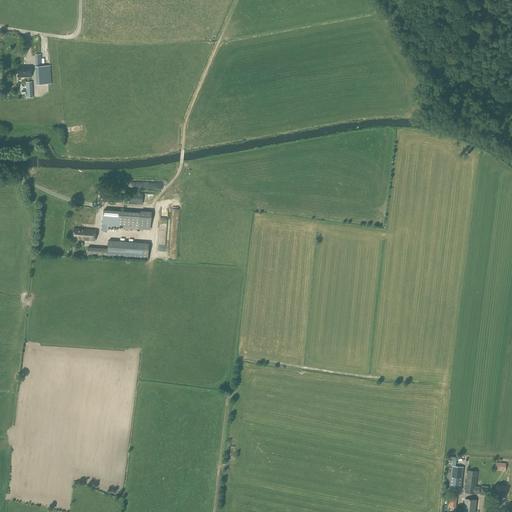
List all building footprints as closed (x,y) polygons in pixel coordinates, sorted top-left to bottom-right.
[(51,84),(50,65),(42,66),(41,54),(35,55),(36,67),(35,67),(36,85),(51,84)] [(31,77),(31,66),(18,67),(19,77),(31,77)] [(25,82),(26,90),(21,90),(21,94),(26,93),(26,98),(33,98),(32,90),(32,88),(32,87),(32,82),(25,82)] [(107,195),(107,192),(101,191),(100,201),(120,203),(121,196),(107,195)] [(143,194),(128,193),(127,203),(142,204),(143,194)] [(140,213),(119,212),(119,211),(103,210),(102,231),(107,231),(108,227),(118,228),(118,227),(122,228),(139,229),(140,213)] [(151,212),(141,211),(141,213),(140,213),(139,229),(150,230),(151,212)] [(95,230),(74,228),(74,229),(73,239),(94,241),(95,230)] [(138,243),(108,241),(107,249),(87,247),(87,255),(137,259),(138,243)] [(504,471),(504,463),(495,463),(494,471),(504,471)] [(461,490),(464,467),(452,466),(449,489),(461,490)] [(478,472),(468,471),(465,493),(480,495),(481,487),(476,487),(478,472)] [(475,511),(477,500),(465,499),(463,511),(475,511)]
